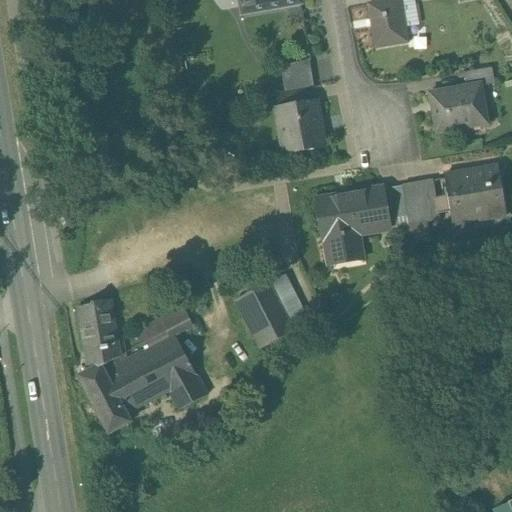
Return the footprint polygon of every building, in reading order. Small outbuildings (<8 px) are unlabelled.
[(301,0),(248,0),(251,12),(302,3),(301,0)] [(401,0),(393,0),(368,5),(376,49),(409,43),(407,28),(403,6),(401,0)] [(414,4),(403,6),(407,28),(418,26),(414,4)] [(176,55),(170,22),(149,25),(155,59),(176,55)] [(279,108),(314,102),(307,62),(280,67),(285,91),(276,93),(279,108)] [(465,73),(468,87),(481,85),(494,83),(492,68),(465,73)] [(468,87),(431,93),(437,134),(487,126),(481,85),(468,87)] [(327,148),(318,101),(314,102),(279,108),(275,109),(280,139),(288,137),(291,154),(327,148)] [(497,168),(446,177),(454,222),(505,214),(497,168)] [(433,181),(389,189),(393,218),(407,216),(438,211),(433,181)] [(383,187),(317,199),(328,260),(359,254),(356,236),(391,229),(383,187)] [(438,211),(407,216),(411,238),(428,235),(425,221),(439,218),(438,211)] [(285,275),(235,300),(259,349),(309,324),(285,275)] [(109,301),(78,307),(90,370),(105,364),(104,351),(117,349),(116,343),(109,301)] [(78,376),(108,434),(130,422),(127,414),(168,392),(197,377),(174,336),(193,326),(182,305),(116,343),(117,349),(121,357),(105,364),(90,370),(78,376)] [(207,397),(197,377),(168,392),(178,412),(207,397)]
